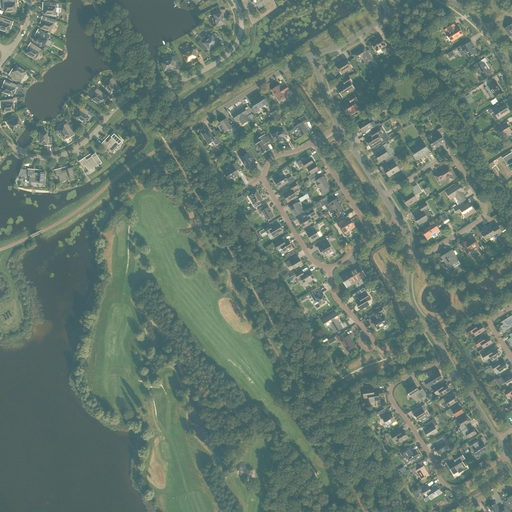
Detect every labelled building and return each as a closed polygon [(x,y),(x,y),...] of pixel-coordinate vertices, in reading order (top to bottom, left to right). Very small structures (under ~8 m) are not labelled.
[(18,2),(17,0),(3,0),(2,0),(3,10),(5,9),(5,12),(15,11),(14,2),(17,2),(18,2)] [(56,13),(57,3),(54,3),(43,2),(42,2),(42,6),(44,6),(44,14),(54,15),(55,12),(56,13)] [(216,26),(224,24),(221,13),(220,13),(219,10),(214,12),(214,15),(213,15),(214,18),(212,19),(213,24),(215,23),(216,26)] [(43,20),(40,28),(50,31),(51,29),(53,29),(55,20),(42,16),(41,20),(43,20)] [(12,25),(13,22),(0,17),(0,29),(7,32),(10,24),(12,25)] [(452,41),(463,34),(458,28),(456,29),(454,27),(455,26),(453,22),(444,28),(446,32),(447,31),(448,34),(447,35),(452,41)] [(38,33),(34,41),(43,46),(44,44),(46,44),(50,36),(47,34),(38,29),(36,32),(38,33)] [(209,50),(217,42),(216,41),(219,38),(215,34),(212,37),(211,36),(209,38),(206,35),(198,43),(205,50),(207,48),(209,50)] [(392,46),(388,48),(386,45),(381,37),(371,44),(376,52),(381,49),(382,51),(384,51),(386,50),(390,56),(396,52),(392,46)] [(462,45),(457,48),(458,51),(461,49),(467,58),(476,53),(474,49),(475,49),(473,46),(473,45),(473,44),(471,41),(463,46),(462,45)] [(31,43),(30,42),(28,45),(29,46),(30,47),(26,54),(35,59),(36,57),(37,58),(42,50),(31,43)] [(199,54),(196,49),(193,51),(193,50),(190,51),(188,48),(184,50),(185,54),(183,55),(186,62),(197,57),(196,56),(199,54)] [(378,64),(375,60),(376,60),(372,55),(370,56),(365,48),(354,55),(357,60),(360,58),(363,57),(367,64),(371,62),(374,66),(378,64)] [(170,58),(169,59),(168,57),(163,59),(164,62),(161,63),(164,71),(175,67),(174,66),(178,65),(175,56),(170,58)] [(344,62),(337,66),(342,73),(352,67),(347,59),(343,62),(344,62)] [(491,73),(485,63),(486,62),(484,59),(474,65),(482,78),(491,73)] [(10,72),(8,75),(20,83),(25,75),(24,74),(25,72),(16,66),(12,73),(10,72)] [(106,84),(104,86),(110,94),(117,89),(118,91),(121,89),(113,77),(105,83),(106,84)] [(349,83),(352,81),(349,77),(344,81),(346,85),(343,87),(343,86),(339,89),(343,96),(353,90),(349,83)] [(490,79),(484,83),(487,87),(486,88),(492,98),(494,96),(502,91),(496,81),(493,83),(490,79)] [(4,80),(3,84),(5,84),(2,92),(12,96),(13,93),(14,94),(18,85),(4,80)] [(285,94),(290,91),(286,85),(281,88),(279,85),(272,90),(279,101),(286,96),(285,94)] [(106,99),(108,96),(97,88),(91,96),(93,97),(91,99),(100,105),(105,98),(106,99)] [(470,94),(463,99),(467,105),(474,101),(470,94)] [(348,114),(351,112),(352,114),(358,110),(357,108),(354,102),(357,100),(354,95),(349,99),(351,102),(344,107),(348,114)] [(266,98),(264,100),(262,97),(251,103),(254,107),(251,109),(254,114),(257,112),(256,110),(265,104),(267,107),(271,105),(266,98)] [(0,104),(2,104),(3,112),(13,111),(13,108),(14,108),(13,99),(0,100),(0,104)] [(498,119),(509,111),(505,105),(498,109),(496,106),(489,111),(491,114),(494,112),(498,119)] [(88,122),(93,115),(81,107),(76,115),(77,116),(76,118),(85,124),(87,121),(88,122)] [(248,114),(249,117),(250,118),(253,116),(250,112),(248,114),(244,108),(232,115),(236,121),(240,119),(243,124),(249,120),(246,115),(248,114)] [(8,124),(13,131),(22,126),(21,124),(22,123),(17,115),(5,122),(7,125),(8,124)] [(304,124),(308,121),(305,115),(296,121),(299,124),(295,127),(301,135),(308,131),(304,124)] [(232,132),(236,129),(233,124),(230,126),(226,119),(227,119),(220,123),(221,124),(218,126),(221,132),(221,131),(224,130),(226,132),(225,132),(230,129),(232,132)] [(380,123),(376,125),(373,121),(370,124),(367,120),(359,125),(363,133),(370,129),(371,131),(381,125),(380,123)] [(506,134),(511,131),(505,121),(494,127),(496,131),(499,129),(504,138),(507,135),(506,134)] [(58,131),(63,140),(70,135),(72,137),(71,137),(72,137),(75,135),(74,135),(67,123),(59,128),(60,129),(58,131)] [(372,136),(367,140),(372,147),(381,141),(382,142),(386,139),(383,135),(386,133),(382,127),(380,129),(379,128),(370,133),(372,136)] [(445,134),(441,128),(438,130),(440,134),(434,138),(431,134),(427,137),(429,141),(433,149),(445,141),(442,136),(445,134)] [(282,138),(287,135),(283,129),(278,132),(278,131),(272,135),(278,144),(284,140),(282,138)] [(205,130),(204,130),(206,133),(203,135),(202,134),(209,145),(209,144),(213,141),(216,145),(221,142),(217,135),(214,137),(209,130),(206,132),(205,130)] [(40,132),(40,144),(49,143),(49,145),(49,146),(52,145),(52,136),(47,137),(47,133),(44,133),(44,132),(40,132)] [(122,141),(113,134),(110,137),(111,138),(107,142),(105,140),(100,145),(100,146),(100,145),(106,150),(107,148),(112,153),(122,141)] [(262,154),(269,150),(265,144),(269,142),(264,135),(259,139),(261,142),(257,145),(262,154)] [(423,155),(429,151),(423,142),(417,146),(418,147),(411,151),(416,158),(422,154),(423,155)] [(380,162),(385,159),(387,161),(386,162),(395,156),(394,157),(389,149),(388,149),(385,144),(379,148),(381,151),(376,155),(380,162)] [(247,168),(254,164),(249,156),(252,154),(248,148),(245,150),(248,154),(241,158),(247,168)] [(511,152),(503,158),(505,163),(507,166),(509,165),(510,167),(508,169),(511,173),(511,172),(511,152)] [(85,157),(79,161),(79,162),(79,161),(83,167),(85,166),(88,171),(101,163),(95,153),(91,156),(91,157),(86,160),(85,157)] [(302,160),(297,163),(300,168),(302,167),(304,170),(306,168),(314,164),(310,158),(304,162),(302,160)] [(388,166),(384,169),(387,173),(388,173),(390,175),(392,174),(393,175),(396,172),(395,172),(398,170),(396,167),(397,166),(395,163),(398,161),(396,158),(389,163),(391,166),(389,167),(388,166)] [(237,172),(240,169),(236,163),(232,165),(233,168),(224,173),(229,181),(236,176),(236,177),(239,175),(237,172)] [(314,173),(319,170),(315,164),(308,169),(311,174),(308,177),(309,180),(316,176),(314,173)] [(75,178),(72,167),(67,169),(67,170),(61,171),(61,168),(54,170),(56,177),(58,176),(60,182),(75,178)] [(449,182),(454,179),(451,175),(452,175),(448,168),(435,176),(438,181),(443,178),(444,180),(446,178),(449,182)] [(44,184),(45,172),(40,172),(40,173),(34,173),(34,170),(34,169),(27,169),(28,169),(27,176),(29,176),(29,183),(44,184)] [(291,180),(290,177),(287,179),(285,176),(275,181),(279,187),(287,182),(289,185),(295,182),(293,179),(291,180)] [(327,188),(330,187),(323,176),(319,179),(318,176),(311,180),(313,183),(316,181),(322,191),(322,194),(323,196),(329,192),(327,188)] [(299,188),(296,183),(290,187),(292,191),(284,195),(288,203),(297,197),(295,193),(299,190),(298,188),(299,188)] [(415,196),(421,191),(417,185),(412,188),(414,192),(403,199),(407,206),(417,200),(415,196)] [(461,199),(465,197),(462,192),(462,191),(459,185),(446,193),(450,199),(455,196),(459,200),(457,202),(458,204),(463,202),(461,199)] [(251,195),(249,197),(254,205),(256,208),(262,205),(260,202),(263,200),(261,197),(260,197),(257,192),(251,195)] [(301,202),(309,197),(307,194),(299,199),(301,202)] [(329,199),(324,203),(327,208),(329,211),(332,209),(340,204),(337,199),(331,202),(329,199)] [(465,205),(463,202),(454,208),(457,212),(461,210),(465,218),(475,212),(471,206),(472,206),(470,203),(465,205)] [(296,216),(303,212),(297,203),(290,207),(292,211),(293,211),(296,216)] [(427,217),(432,215),(428,209),(429,208),(426,203),(419,207),(422,212),(423,211),(424,212),(415,218),(417,221),(419,225),(423,222),(423,223),(428,219),(427,217)] [(334,213),(331,214),(334,220),(340,216),(343,214),(341,211),(344,209),(340,204),(332,209),(334,213)] [(268,220),(274,216),(269,207),(266,209),(264,206),(258,210),(261,214),(263,213),(268,220)] [(310,218),(316,215),(313,209),(306,213),(308,216),(299,221),(303,228),(313,222),(310,218)] [(446,213),(440,217),(446,226),(451,222),(446,213)] [(341,227),(345,234),(346,235),(353,231),(352,230),(355,227),(350,220),(347,222),(345,219),(337,224),(340,228),(341,227)] [(436,234),(440,231),(438,228),(439,227),(436,222),(424,230),(429,238),(433,236),(434,238),(437,235),(436,234)] [(264,229),(259,232),(262,237),(268,234),(271,232),(274,238),(280,235),(279,233),(283,231),(279,224),(272,229),(270,226),(264,229)] [(313,231),(307,234),(312,242),(316,240),(320,237),(322,236),(319,231),(317,232),(315,230),(319,228),(316,224),(311,228),(313,231)] [(497,236),(502,232),(498,226),(493,230),(491,227),(487,230),(487,229),(483,231),(483,232),(481,234),(486,241),(489,238),(490,239),(493,238),(492,237),(496,235),(497,236)] [(319,249),(324,256),(333,250),(329,243),(328,244),(327,241),(328,241),(326,238),(321,241),(324,246),(319,249)] [(280,252),(283,250),(285,253),(293,248),(288,240),(285,242),(283,239),(275,244),(280,252)] [(467,241),(461,245),(467,255),(473,251),(472,249),(479,245),(475,239),(468,243),(467,241)] [(454,268),(460,264),(452,251),(443,256),(444,257),(443,258),(448,265),(451,263),(454,268)] [(294,269),(303,264),(299,258),(293,262),(292,259),(285,263),(288,267),(292,265),(294,269)] [(365,276),(359,266),(341,277),(347,287),(355,282),(356,282),(358,281),(358,280),(365,276)] [(305,284),(314,278),(310,271),(304,275),(302,271),(296,275),(300,281),(303,279),(305,284)] [(310,294),(315,303),(314,303),(317,308),(328,301),(323,294),(321,295),(318,290),(310,294)] [(362,300),(360,301),(357,303),(361,310),(369,305),(367,301),(370,299),(366,293),(360,297),(362,300)] [(382,313),(384,312),(382,308),(374,313),(377,320),(373,322),(377,330),(388,323),(382,313)] [(336,332),(342,328),(337,320),(339,319),(335,313),(322,321),(326,327),(331,324),(336,332)] [(508,331),(510,334),(511,333),(509,330),(510,329),(509,327),(511,324),(511,315),(501,322),(503,325),(500,327),(504,333),(508,331)] [(476,336),(485,330),(481,325),(475,329),(473,326),(466,331),(469,335),(473,333),(476,336)] [(350,349),(355,347),(351,340),(351,339),(349,336),(347,337),(345,333),(337,337),(339,342),(341,341),(347,351),(350,349)] [(482,341),(481,339),(475,343),(478,347),(481,345),(483,348),(492,343),(489,337),(482,341)] [(490,350),(482,355),(485,361),(487,359),(490,358),(493,363),(498,359),(497,357),(500,355),(497,350),(492,353),(490,350)] [(500,373),(508,368),(504,362),(500,365),(498,363),(492,367),(495,372),(498,370),(500,373)] [(439,373),(430,378),(432,381),(426,385),(430,391),(437,386),(435,384),(443,379),(439,373)] [(503,383),(503,384),(505,383),(507,386),(511,382),(511,374),(511,375),(507,378),(506,375),(500,379),(496,381),(499,385),(503,383)] [(420,399),(426,396),(423,390),(419,392),(415,384),(411,386),(412,387),(406,390),(409,395),(409,394),(411,397),(417,394),(420,399)] [(440,389),(439,386),(433,390),(435,393),(436,393),(437,394),(440,393),(442,396),(450,391),(446,385),(440,389)] [(370,397),(371,401),(377,401),(378,402),(379,402),(380,402),(381,402),(382,401),(382,400),(381,399),(380,398),(379,398),(378,393),(374,394),(373,388),(363,390),(364,398),(370,397)] [(449,407),(457,401),(453,396),(447,400),(445,397),(439,401),(443,406),(447,403),(449,407)] [(429,418),(427,415),(424,411),(427,410),(425,408),(426,407),(425,404),(419,408),(420,411),(414,414),(418,420),(420,419),(422,422),(429,418)] [(456,417),(464,412),(460,407),(453,411),(452,408),(446,411),(448,415),(449,414),(450,416),(454,414),(456,417)] [(384,409),(379,412),(381,415),(380,416),(384,423),(385,422),(388,427),(393,423),(393,425),(397,422),(393,417),(393,416),(391,417),(389,414),(388,415),(386,412),(384,409)] [(466,416),(458,422),(461,427),(458,428),(460,432),(465,429),(464,426),(470,422),(466,416)] [(434,426),(437,424),(434,419),(426,425),(429,429),(425,432),(428,437),(437,432),(434,426)] [(465,434),(468,439),(477,434),(473,428),(467,431),(465,429),(460,432),(462,435),(465,434)] [(402,433),(400,430),(391,436),(394,441),(398,439),(400,443),(408,437),(404,431),(402,433)] [(452,448),(448,441),(444,436),(436,441),(439,446),(435,449),(439,454),(447,449),(448,450),(452,448)] [(478,456),(487,450),(483,443),(479,445),(478,444),(479,443),(477,440),(469,445),(471,448),(473,447),(474,449),(478,456)] [(415,453),(412,448),(410,446),(400,452),(401,454),(399,455),(402,460),(406,457),(406,458),(407,458),(409,461),(413,462),(414,461),(415,463),(419,460),(418,459),(421,457),(417,451),(415,453)] [(461,459),(464,457),(460,452),(453,456),(455,460),(448,464),(453,473),(458,470),(460,472),(463,470),(462,468),(465,466),(461,459)] [(414,474),(418,472),(422,480),(420,481),(420,482),(421,484),(428,480),(426,478),(430,475),(429,475),(423,466),(424,466),(419,469),(417,466),(411,469),(414,474)] [(423,491),(424,494),(426,496),(429,494),(431,499),(440,493),(436,487),(432,489),(431,488),(430,489),(428,486),(422,490),(422,491),(423,491)] [(414,493),(413,493),(415,497),(416,497),(419,494),(418,493),(423,491),(422,491),(422,490),(421,489),(414,493)] [(505,511),(503,507),(499,510),(496,503),(489,507),(491,511),(505,511)]
